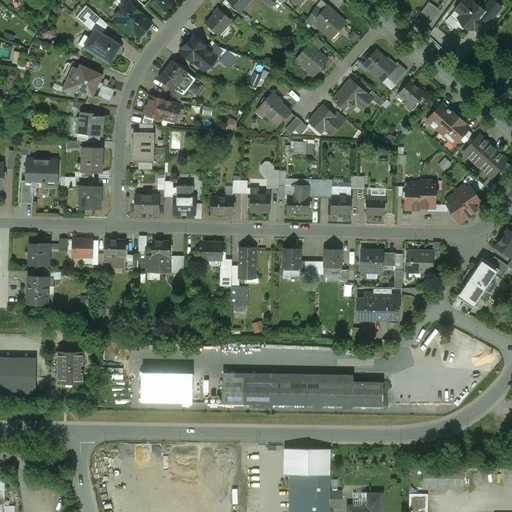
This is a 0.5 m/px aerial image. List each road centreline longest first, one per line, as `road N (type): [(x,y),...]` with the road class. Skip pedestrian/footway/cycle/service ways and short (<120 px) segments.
road 1 (residential): [(511,373),(467,414),(413,433),(78,430)]
road 2 (residential): [(470,242),(456,235),(117,225)]
road 3 (residential): [(117,225),(121,111),(137,70),(195,0)]
road 4 (tertiary): [(511,129),(366,0)]
